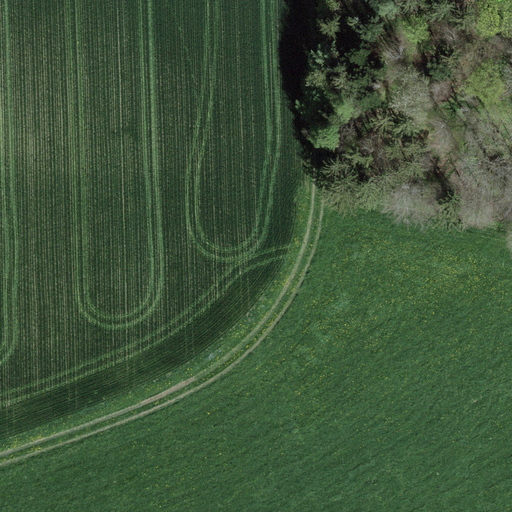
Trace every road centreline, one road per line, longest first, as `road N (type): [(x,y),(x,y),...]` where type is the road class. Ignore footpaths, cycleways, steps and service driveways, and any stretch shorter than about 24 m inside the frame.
road 1 (track): [(318,199),(305,259),(286,297),(238,355),(163,399),(0,458)]
road 2 (track): [(314,0),(318,199)]
road 3 (track): [(318,199),(511,238)]
